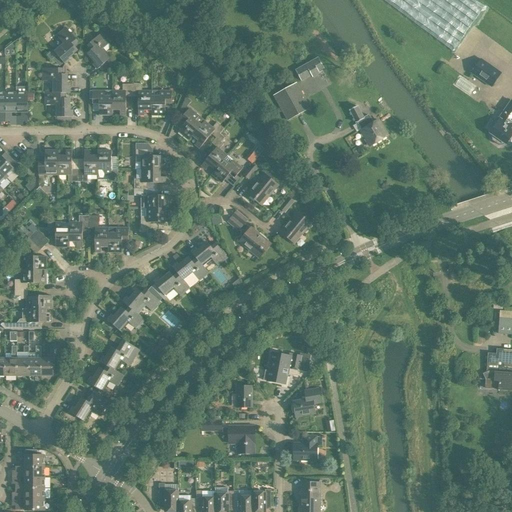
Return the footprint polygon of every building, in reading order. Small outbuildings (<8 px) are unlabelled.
[(56,36),(63,44),(55,53),(61,59),(66,64),(70,60),(69,58),(78,50),(74,46),(78,41),(65,28),(56,36)] [(102,33),(88,45),(92,49),(87,54),(95,62),(93,64),(97,69),(99,68),(102,72),(113,62),(102,49),(110,42),(102,33)] [(57,64),(61,59),(55,53),(52,50),(47,55),(51,60),(52,59),(57,64)] [(296,70),(301,81),(311,75),(313,78),(320,74),(319,71),(324,68),(318,57),(296,70)] [(491,87),(501,72),(481,59),(471,73),(491,87)] [(54,81),(54,93),(64,93),(70,93),(70,87),(67,87),(67,75),(61,75),(61,69),(43,68),(43,81),(54,81)] [(288,120),(310,108),(296,83),(274,95),(288,120)] [(112,96),(112,110),(120,110),(120,115),(126,115),(126,96),(132,96),(132,84),(123,84),(123,91),(112,91),(112,96)] [(142,84),(132,84),(132,96),(138,96),(138,115),(144,115),(144,110),(152,110),(152,91),(142,91),(142,84)] [(112,91),(90,91),(90,99),(92,99),(92,103),(99,103),(99,115),(112,115),(112,110),(112,96),(112,91)] [(172,91),(152,91),(152,110),(152,115),(165,115),(165,103),(172,103),(172,91)] [(16,93),(5,93),(5,122),(11,122),(10,111),(16,111),(16,93)] [(27,100),(27,94),(27,93),(16,93),(16,111),(22,111),(22,122),(28,122),(27,100)] [(64,99),(64,93),(54,93),(45,93),(45,105),(56,105),(56,117),(73,117),(73,111),(70,111),(70,99),(64,99)] [(511,139),(511,137),(511,134),(511,129),(510,128),(511,125),(511,100),(498,119),(490,132),(493,134),(491,136),(492,140),(498,145),(503,144),(505,142),(506,143),(507,142),(510,142),(511,139)] [(373,122),(371,118),(369,115),(364,117),(357,106),(349,110),(356,123),(357,122),(362,130),(361,131),(371,146),(387,136),(377,120),(373,122)] [(179,131),(189,140),(192,136),(201,125),(204,121),(189,108),(181,117),(186,122),(179,131)] [(212,134),(217,138),(220,134),(220,133),(224,128),(217,122),(213,127),(205,121),(204,121),(201,125),(192,136),(198,140),(195,144),(199,148),(212,134)] [(210,165),(215,170),(227,155),(220,149),(224,144),(222,142),(225,138),(220,134),(217,138),(212,143),(217,148),(201,166),(206,170),(210,165)] [(141,169),(160,169),(160,156),(148,156),(148,149),(135,150),(136,169),(141,169)] [(51,175),(58,175),(58,169),(58,156),(58,151),(45,150),(45,158),(44,158),(41,160),(39,160),(39,156),(38,156),(38,175),(51,175)] [(58,156),(58,169),(58,175),(68,175),(68,182),(76,182),(76,186),(78,186),(78,169),(72,169),(72,150),(66,150),(66,156),(58,156)] [(97,175),(97,156),(90,156),(90,150),(85,150),(84,169),(78,169),(78,186),(81,186),(80,182),(88,182),(88,174),(97,175)] [(112,150),(98,150),(98,156),(97,156),(97,175),(98,175),(98,180),(108,180),(108,181),(117,182),(118,169),(111,169),(112,150)] [(5,153),(0,157),(0,172),(6,178),(14,170),(17,173),(21,169),(5,153)] [(227,155),(215,170),(212,174),(222,183),(230,173),(235,178),(243,168),(227,155)] [(257,168),(252,164),(243,174),(248,179),(257,168)] [(134,179),(134,190),(147,190),(147,183),(166,183),(166,177),(160,177),(160,169),(141,169),(141,179),(134,179)] [(269,196),(278,185),(265,175),(261,180),(262,180),(259,184),(257,182),(248,194),(250,196),(250,197),(255,201),(256,200),(261,204),(268,195),(269,196)] [(147,195),(147,190),(134,190),(134,196),(141,196),(141,209),(166,209),(166,201),(171,201),(171,195),(147,195)] [(280,208),(285,212),(294,202),(291,200),(295,195),(293,193),(280,208)] [(166,222),(166,219),(168,219),(168,211),(166,211),(166,209),(141,209),(141,229),(153,229),(153,222),(166,222)] [(247,220),(237,211),(228,221),(238,230),(247,220)] [(302,234),(311,223),(298,213),(294,218),(294,219),(292,222),(290,220),(281,232),(283,234),(282,235),(288,239),(289,238),(294,242),(301,233),(302,234)] [(79,222),(69,222),(69,228),(69,241),(76,241),(76,247),(82,247),(83,235),(88,235),(88,228),(88,216),(79,216),(79,222)] [(95,216),(88,216),(88,228),(95,228),(95,252),(101,252),(101,247),(108,247),(109,233),(108,233),(109,228),(99,228),(99,221),(95,221),(95,216)] [(69,228),(62,228),(62,222),(56,222),(55,247),(69,247),(69,241),(69,228)] [(128,243),(128,240),(128,228),(116,228),(116,233),(109,233),(108,247),(109,247),(108,252),(122,252),(122,245),(123,245),(125,243),(128,243)] [(239,242),(250,250),(251,249),(260,257),(271,243),(268,241),(267,242),(259,235),(257,237),(254,234),(255,232),(250,228),(239,242)] [(37,229),(33,234),(44,246),(49,241),(37,229)] [(40,250),(44,246),(33,234),(29,238),(40,250)] [(201,265),(211,257),(217,265),(227,258),(216,243),(211,247),(207,242),(198,250),(196,248),(191,252),(196,259),(201,265)] [(22,262),(22,270),(41,270),(46,270),(46,256),(22,256),(22,262)] [(178,274),(189,288),(208,273),(201,265),(196,259),(192,262),(188,257),(179,265),(177,263),(173,267),(178,274)] [(15,280),(15,290),(28,290),(28,283),(46,283),(46,277),(41,277),(41,270),(22,270),(21,270),(21,280),(15,280)] [(167,298),(164,295),(173,287),(180,296),(189,288),(178,274),(173,277),(170,272),(160,280),(159,278),(153,282),(155,284),(151,286),(164,301),(167,298)] [(135,313),(135,312),(143,303),(151,311),(160,301),(146,289),(142,294),(137,290),(130,299),(128,297),(123,302),(130,307),(129,308),(135,313)] [(27,299),(27,302),(27,309),(46,309),(52,309),(51,295),(28,295),(28,290),(15,290),(15,296),(20,296),(20,299),(27,299)] [(135,313),(129,308),(126,312),(121,308),(113,317),(111,315),(107,320),(119,330),(127,321),(135,328),(143,319),(135,312),(135,313)] [(27,309),(22,309),(22,319),(20,319),(16,323),(2,323),(0,324),(5,329),(41,329),(41,323),(51,323),(51,316),(46,316),(46,309),(27,309)] [(499,333),(511,334),(511,335),(511,330),(511,320),(500,320),(500,318),(498,334),(499,334),(499,333)] [(107,366),(114,370),(120,360),(129,366),(139,350),(123,340),(117,350),(112,347),(105,358),(103,356),(100,361),(107,366)] [(12,358),(5,358),(5,375),(17,375),(17,352),(17,346),(12,346),(12,358)] [(17,352),(17,375),(29,375),(29,358),(29,346),(24,346),(24,352),(17,352)] [(487,371),(488,372),(488,373),(489,373),(490,373),(489,380),(486,379),(486,380),(486,384),(486,386),(488,388),(490,389),(498,389),(498,391),(499,391),(499,389),(502,389),(502,390),(508,391),(508,390),(511,390),(511,350),(497,349),(497,355),(489,354),(488,354),(487,370),(487,371)] [(287,369),(297,371),(300,356),(293,355),(293,357),(272,353),(267,381),(284,385),(287,369)] [(41,358),(29,358),(29,375),(41,375),(41,358)] [(53,358),(41,358),(41,375),(59,375),(59,363),(53,363),(53,358)] [(114,370),(107,366),(104,371),(100,368),(93,378),(91,376),(87,382),(101,391),(108,380),(117,386),(123,375),(114,370)] [(251,408),(251,387),(236,386),(236,407),(251,408)] [(303,416),(315,414),(313,404),(320,403),(318,389),(304,391),(306,400),(301,401),(301,400),(292,402),(294,416),(302,414),(303,416)] [(103,398),(100,402),(90,396),(86,401),(82,398),(75,408),(73,406),(69,412),(83,421),(90,411),(99,416),(106,406),(105,406),(108,402),(103,398)] [(202,421),(202,430),(221,430),(221,421),(202,421)] [(254,453),(254,427),(228,427),(228,443),(236,443),(236,453),(254,453)] [(322,449),(322,437),(303,437),(303,444),(294,444),(294,460),(316,460),(316,448),(322,449)] [(25,466),(44,466),(44,455),(37,455),(37,449),(25,449),(25,466)] [(25,471),(25,477),(44,477),(44,466),(25,466),(15,466),(15,471),(25,471)] [(15,483),(15,488),(44,488),(44,477),(25,477),(25,483),(15,483)] [(299,511),(318,511),(319,483),(302,483),(302,505),(300,505),(299,511)] [(165,511),(177,511),(177,496),(177,485),(164,485),(164,484),(158,484),(159,500),(164,500),(165,511)] [(214,498),(214,511),(227,511),(227,508),(233,508),(233,494),(233,491),(228,491),(228,487),(214,488),(214,498)] [(25,493),(25,498),(44,498),(44,488),(15,488),(15,493),(25,493)] [(271,508),(270,506),(270,490),(265,490),(265,493),(252,493),(252,497),(251,511),(265,511),(265,508),(271,508)] [(239,494),(233,494),(233,508),(233,510),(239,510),(239,511),(251,511),(252,497),(239,497),(239,494)] [(195,499),(195,511),(202,511),(201,511),(214,511),(214,498),(202,499),(202,495),(195,495),(195,499)] [(195,511),(195,499),(190,499),(190,496),(177,496),(177,511),(176,511),(195,511)] [(44,510),(44,498),(25,498),(25,504),(15,504),(15,510),(44,510)]
